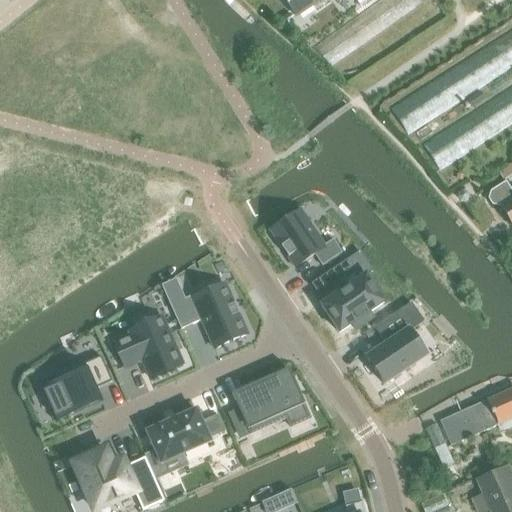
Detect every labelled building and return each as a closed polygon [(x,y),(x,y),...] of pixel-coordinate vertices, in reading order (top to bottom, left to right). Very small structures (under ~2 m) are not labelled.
[(283,0),(295,17),(319,0),(283,0)] [(423,6),(418,0),(382,0),(312,49),(333,69),(423,6)] [(511,69),(511,31),(392,110),(409,136),(511,69)] [(511,124),(511,86),(423,145),(440,172),(511,124)] [(472,107),(485,99),(481,92),(468,100),(472,107)] [(511,164),(498,173),(504,182),(511,176),(511,164)] [(511,223),(511,192),(506,183),(491,192),(489,200),(493,206),(501,207),(511,223)] [(300,212),(270,232),(295,269),(314,256),(322,267),(342,254),(333,240),(324,247),(300,212)] [(337,290),(314,306),(332,333),(345,323),(350,330),(366,318),(362,312),(377,303),(358,276),(366,270),(352,250),(342,257),(348,265),(329,278),(337,290)] [(176,280),(162,286),(181,331),(202,322),(214,350),(246,336),(224,286),(194,299),(193,296),(185,300),(184,300),(176,280)] [(130,336),(114,344),(126,369),(142,362),(149,379),(182,365),(176,352),(180,350),(174,336),(170,338),(162,319),(129,333),(130,336)] [(409,330),(366,359),(384,386),(427,357),(409,330)] [(43,388),(41,389),(56,423),(59,422),(58,420),(91,405),(92,407),(102,403),(99,395),(97,390),(112,383),(101,358),(98,359),(98,361),(57,379),(57,378),(54,379),(56,384),(44,390),(43,388)] [(288,370),(232,395),(238,410),(233,412),(235,415),(245,438),(262,430),(259,422),(282,411),(290,428),(308,420),(308,421),(310,420),(288,370)] [(511,389),(440,422),(451,447),(498,426),(499,429),(503,431),(511,426),(511,389)] [(161,466),(183,456),(211,444),(209,439),(225,432),(218,416),(202,424),(196,411),(146,433),(155,452),(161,466)] [(232,425),(238,422),(235,415),(233,412),(227,414),(232,425)] [(436,425),(424,430),(442,470),(454,465),(436,425)] [(107,446),(67,463),(89,511),(105,511),(136,499),(141,511),(142,511),(164,502),(155,481),(145,459),(129,466),(124,455),(113,460),(107,446)] [(511,511),(511,476),(508,467),(477,482),(483,496),(473,501),(477,511),(511,511)] [(450,511),(443,496),(421,506),(423,511),(450,511)] [(346,511),(364,511),(362,503),(360,504),(361,504),(345,508),(346,511)]
